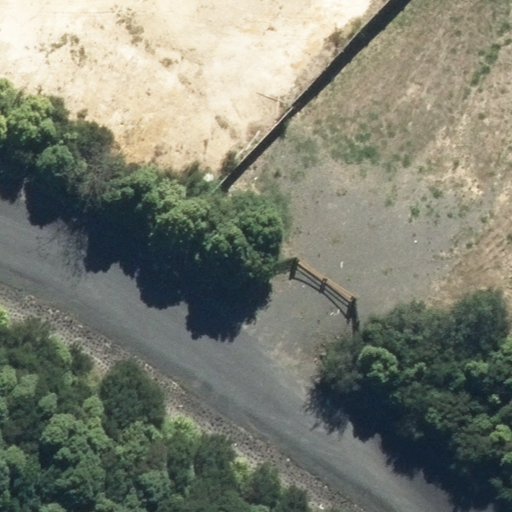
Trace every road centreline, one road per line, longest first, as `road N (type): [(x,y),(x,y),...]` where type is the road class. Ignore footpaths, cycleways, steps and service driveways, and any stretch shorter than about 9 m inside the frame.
road 1 (track): [(0,227),(52,243),(449,511)]
road 2 (unknown): [(220,362),(392,167),(471,0)]
